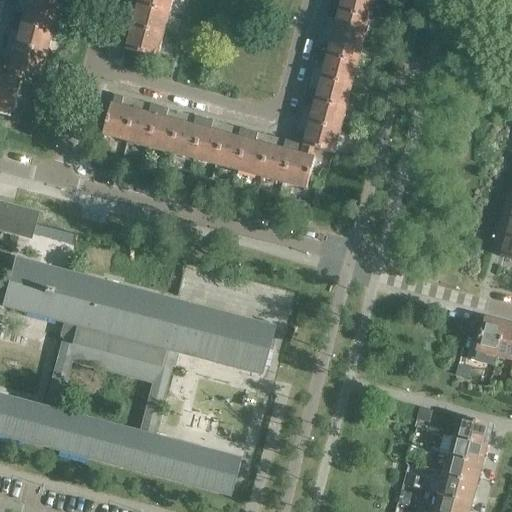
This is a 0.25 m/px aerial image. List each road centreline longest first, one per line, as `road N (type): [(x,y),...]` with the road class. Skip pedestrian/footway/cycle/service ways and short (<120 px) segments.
road 1 (residential): [(88,67),(281,124),(315,0)]
road 2 (residential): [(351,256),(59,178)]
road 3 (unclassified): [(351,256),(378,274),(511,313)]
